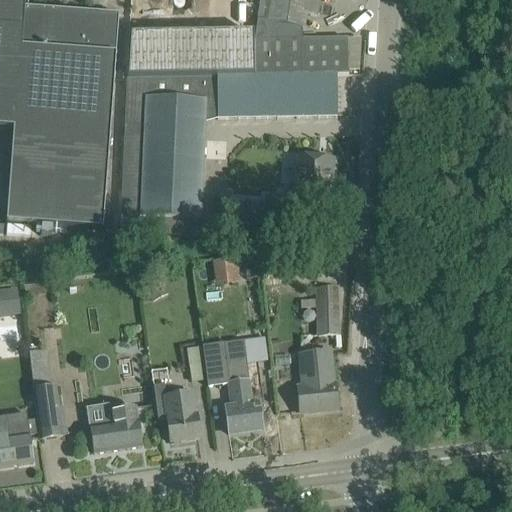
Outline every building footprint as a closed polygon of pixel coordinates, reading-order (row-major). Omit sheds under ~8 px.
[(0,0),(0,127),(13,129),(6,225),(102,232),(103,226),(107,226),(120,15),(27,8),(28,0),(0,0)] [(260,0),(257,21),(253,43),(302,42),(302,29),(303,29),(305,15),(316,18),(319,0),(260,0)] [(441,13),(417,11),(416,21),(440,23),(441,13)] [(216,81),(254,80),(253,43),(253,35),(130,37),(126,83),(216,81)] [(254,80),(336,79),(348,78),(348,41),(253,43),(254,80)] [(217,121),(337,119),(336,79),(254,80),(216,81),(217,121)] [(217,121),(216,81),(126,83),(120,236),(199,240),(204,121),(217,121)] [(334,161),(313,159),(314,153),(299,152),(296,183),(289,185),(289,197),(266,194),(263,214),(305,217),(306,201),(327,202),(329,175),(333,175),(334,161)] [(262,225),(263,204),(229,202),(228,223),(262,225)] [(240,285),(240,261),(214,262),(215,286),(240,285)] [(337,289),(316,290),(318,338),(338,337),(337,289)] [(0,291),(0,318),(22,316),(19,290),(0,291)] [(249,383),(243,343),(202,349),(208,389),(228,386),(232,409),(225,410),(228,436),(262,431),(258,405),(251,406),(248,383),(249,383)] [(200,349),(187,351),(194,383),(206,380),(200,349)] [(34,384),(51,383),(49,352),(32,353),(34,384)] [(303,388),(298,389),(300,415),(337,411),(334,385),(332,385),(329,354),(300,356),(303,388)] [(55,387),(33,390),(37,420),(39,435),(40,441),(62,438),(55,387)] [(158,424),(167,423),(170,444),(199,440),(193,396),(187,397),(186,393),(170,395),(171,399),(154,402),(158,424)] [(141,449),(138,422),(136,409),(110,413),(112,426),(90,429),(94,455),(141,449)] [(0,469),(33,465),(30,445),(29,436),(39,435),(37,420),(28,422),(27,416),(0,420),(0,469)]
